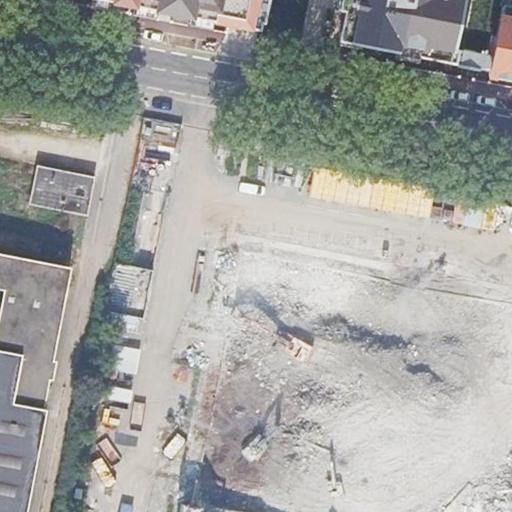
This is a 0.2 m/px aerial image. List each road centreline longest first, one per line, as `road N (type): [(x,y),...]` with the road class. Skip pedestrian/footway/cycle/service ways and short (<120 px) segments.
road 1 (secondary): [(0,39),(511,136)]
road 2 (unknown): [(120,511),(197,77)]
